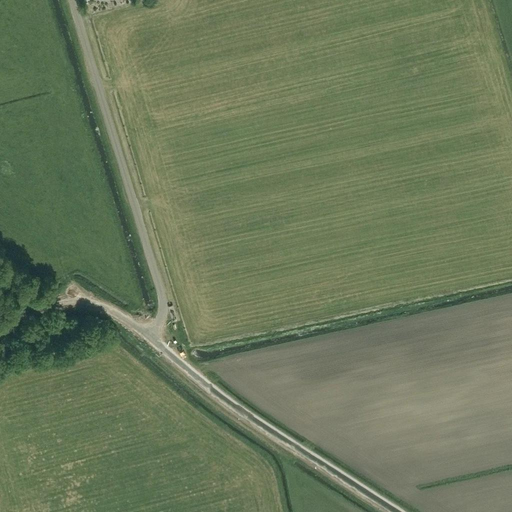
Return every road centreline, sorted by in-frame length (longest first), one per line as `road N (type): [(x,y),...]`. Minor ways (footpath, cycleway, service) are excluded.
road 1 (unclassified): [(148,337),(162,298),(71,0)]
road 2 (unclassified): [(391,511),(240,414),(148,337)]
road 3 (unclassified): [(0,327),(66,300),(97,304),(148,337)]
